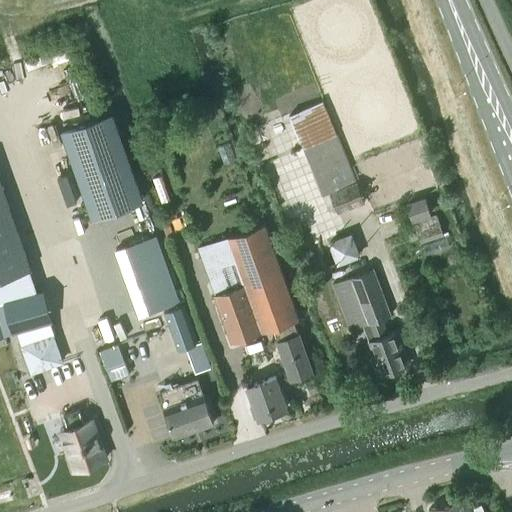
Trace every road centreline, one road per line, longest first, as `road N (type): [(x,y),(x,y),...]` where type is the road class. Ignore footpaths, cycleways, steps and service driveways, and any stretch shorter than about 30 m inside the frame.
road 1 (unclassified): [(53,511),(511,372)]
road 2 (tertiary): [(286,511),(511,455)]
road 3 (primary): [(511,152),(450,0)]
